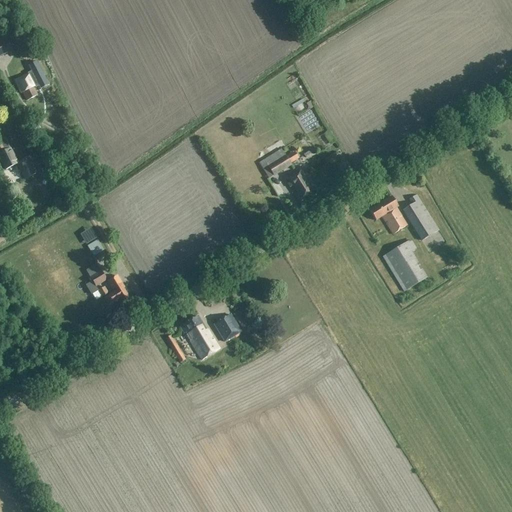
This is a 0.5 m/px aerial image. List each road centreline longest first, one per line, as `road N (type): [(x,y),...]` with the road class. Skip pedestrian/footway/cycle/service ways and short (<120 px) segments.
road 1 (unclassified): [(0,408),(511,95)]
road 2 (unknown): [(89,212),(52,134),(40,84)]
